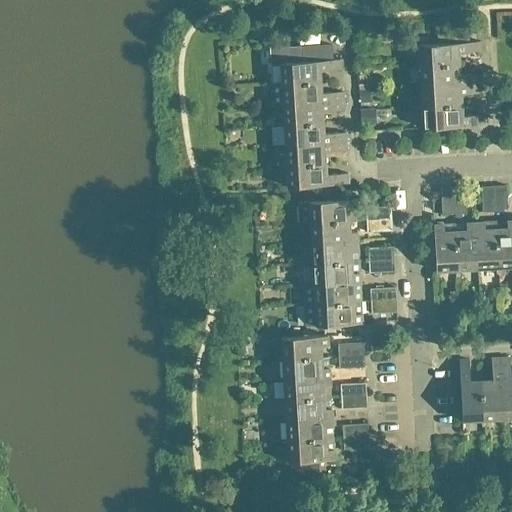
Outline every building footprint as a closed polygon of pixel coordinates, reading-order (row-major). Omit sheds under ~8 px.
[(458,64),(458,53),(479,52),(479,42),(454,43),(418,45),(420,66),(458,64)] [(341,70),(341,59),(302,62),(301,46),(269,48),(270,64),(280,64),(281,84),(320,82),(319,71),(341,70)] [(459,76),(458,64),(420,66),(421,87),(481,84),(481,74),(459,76)] [(320,82),(281,84),(270,85),(271,105),(282,105),(343,101),(342,92),(320,93),(320,82)] [(461,105),(460,94),(482,92),(481,84),(421,87),(422,108),(461,105)] [(371,89),(358,90),(359,102),(371,101),(371,89)] [(322,123),(321,112),(343,110),(343,101),(282,105),(283,125),(322,123)] [(484,126),(483,115),(461,116),(461,105),(422,108),(423,129),(484,126)] [(375,109),(359,110),(360,126),(376,125),(375,109)] [(323,134),(322,123),(283,125),(285,146),(345,142),(345,133),(323,134)] [(324,164),(324,152),(346,151),(345,142),(285,146),(286,166),(324,164)] [(348,184),(347,174),(325,175),(324,164),(286,166),(287,187),(348,184)] [(506,211),(505,186),(493,187),(494,212),(506,211)] [(494,212),(493,187),(480,187),(482,213),(494,212)] [(466,213),(464,188),(452,189),(454,214),(466,213)] [(454,214),(452,189),(440,190),(441,215),(454,214)] [(310,223),(348,221),(356,221),(355,200),(308,202),(308,201),(298,202),(299,224),(310,223)] [(391,219),(390,207),(365,208),(365,220),(391,219)] [(392,231),(391,219),(365,220),(366,232),(392,231)] [(500,268),(511,267),(511,220),(495,221),(497,268),(500,268)] [(349,232),(348,221),(310,223),(311,244),(357,241),(356,232),(349,232)] [(483,222),(474,223),(477,269),(497,268),(495,221),(483,222)] [(459,270),(477,269),(474,223),(454,224),(456,270),(459,270)] [(454,270),(456,270),(454,224),(433,225),(435,271),(454,270)] [(312,264),(358,262),(357,241),(311,244),(312,264)] [(393,259),(393,247),(367,248),(368,261),(393,259)] [(394,272),(393,259),(368,261),(368,273),(394,272)] [(359,282),(358,262),(312,264),(313,285),(359,282)] [(302,306),(360,303),(359,282),(313,285),(301,285),(302,306)] [(396,300),(395,288),(369,289),(370,302),(396,300)] [(396,312),(396,300),(370,302),(371,314),(396,312)] [(303,327),(362,324),(360,303),(302,306),(303,327)] [(320,357),(320,346),(327,346),(327,336),(281,338),(282,359),(320,357)] [(363,355),(363,343),(337,344),(338,356),(363,355)] [(364,367),(363,355),(338,356),(339,369),(364,367)] [(329,377),(329,368),(328,357),(320,357),(282,359),(283,380),(329,377)] [(504,419),(500,358),(491,359),(492,381),(481,382),(483,420),(504,419)] [(511,418),(511,379),(510,380),(509,358),(500,358),(504,419),(511,418)] [(483,420),(481,382),(470,382),(469,360),(459,360),(462,421),(483,420)] [(330,398),(330,386),(329,377),(283,380),(284,400),(330,398)] [(366,396),(365,383),(339,385),(340,397),(366,396)] [(366,408),(366,396),(340,397),(341,409),(366,408)] [(331,418),(331,409),(330,398),(284,400),(286,421),(331,418)] [(333,438),(332,427),(331,418),(286,421),(287,441),(333,438)] [(280,435),(278,424),(261,427),(263,438),(280,435)] [(368,436),(368,424),(342,425),(343,438),(368,436)] [(369,449),(368,436),(343,438),(343,450),(369,449)] [(334,460),(333,450),(333,438),(287,441),(288,462),(290,462),(290,474),(318,472),(318,460),(334,460)]
